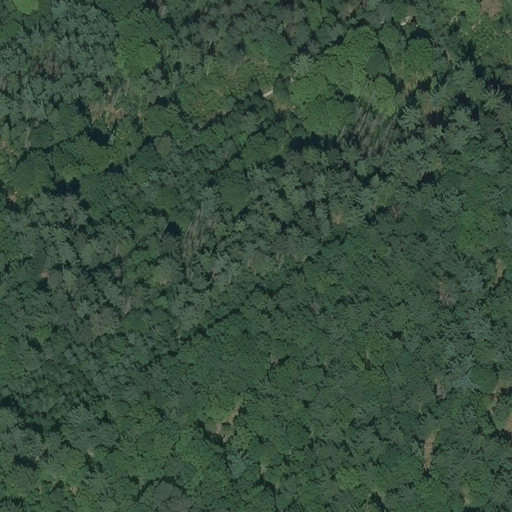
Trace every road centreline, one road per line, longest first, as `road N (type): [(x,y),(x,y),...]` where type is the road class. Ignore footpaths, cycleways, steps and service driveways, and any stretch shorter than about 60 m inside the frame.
road 1 (track): [(511,503),(376,499),(228,461),(186,469),(122,457),(110,408),(0,229)]
road 2 (track): [(511,130),(97,416)]
road 3 (track): [(0,249),(405,18)]
road 4 (track): [(507,133),(409,21)]
